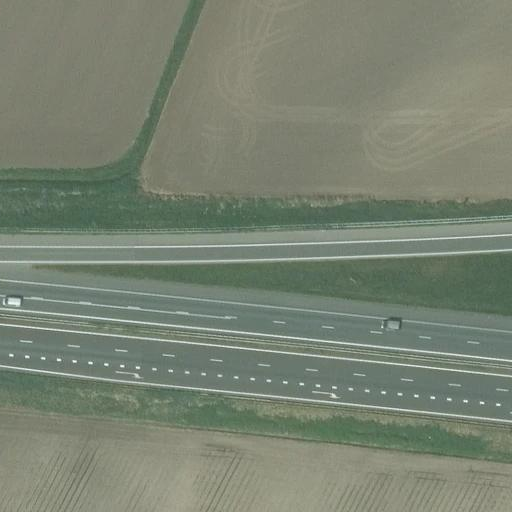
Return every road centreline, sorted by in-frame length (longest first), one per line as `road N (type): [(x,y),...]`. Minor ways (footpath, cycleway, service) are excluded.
road 1 (motorway): [(511,350),(0,297)]
road 2 (motorway): [(0,343),(511,394)]
road 3 (motorway): [(511,245),(0,256)]
